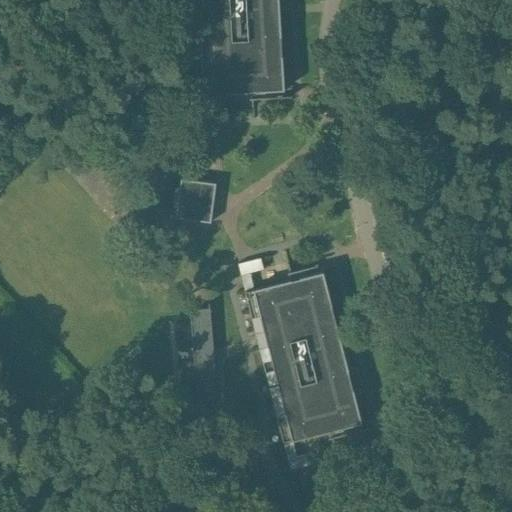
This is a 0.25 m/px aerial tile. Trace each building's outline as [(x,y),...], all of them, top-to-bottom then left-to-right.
[(268,87),(293,86),(289,0),(207,0),(211,82),(268,80),(268,87)] [(205,109),(206,121),(230,120),(229,108),(205,109)] [(212,221),(217,182),(182,177),(176,217),(212,221)] [(352,421),(376,414),(331,249),(307,255),(309,263),(254,278),(295,429),(350,413),(352,421)] [(262,257),(239,263),(242,275),(265,269),(262,257)] [(209,308),(191,309),(198,400),(217,399),(217,404),(219,403),(211,302),(209,303),(209,308)] [(304,511),(257,431),(255,432),(258,436),(244,443),(263,476),(249,484),(264,509),(277,502),(282,511),(304,511)] [(314,463),(311,451),(288,457),(291,469),(314,463)]
